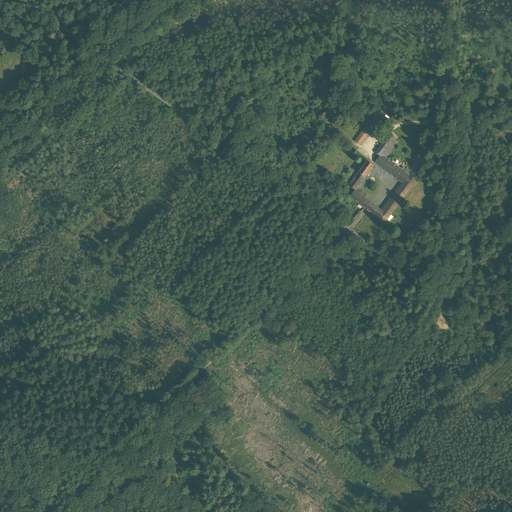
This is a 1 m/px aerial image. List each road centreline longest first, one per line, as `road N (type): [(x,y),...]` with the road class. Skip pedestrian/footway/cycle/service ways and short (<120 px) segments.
road 1 (residential): [(511,343),(24,0)]
road 2 (track): [(159,413),(348,230)]
road 3 (track): [(159,413),(58,511)]
road 4 (residential): [(459,0),(431,124)]
